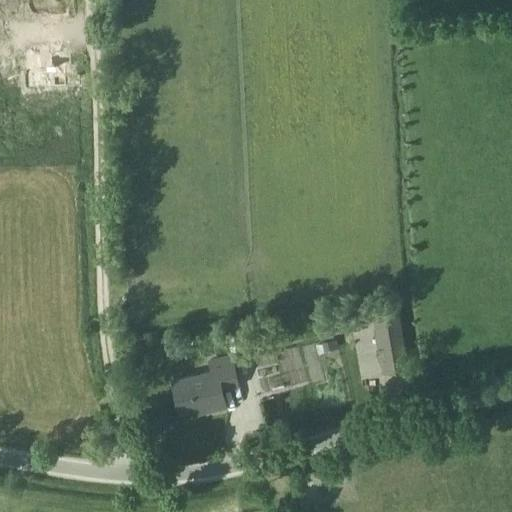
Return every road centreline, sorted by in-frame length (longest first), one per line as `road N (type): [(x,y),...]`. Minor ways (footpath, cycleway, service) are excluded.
road 1 (unclassified): [(511,388),(239,465),(131,476),(0,458)]
road 2 (unknown): [(131,476),(102,327),(90,0)]
